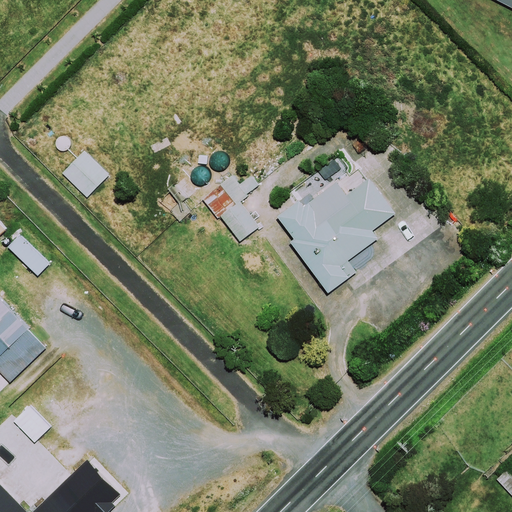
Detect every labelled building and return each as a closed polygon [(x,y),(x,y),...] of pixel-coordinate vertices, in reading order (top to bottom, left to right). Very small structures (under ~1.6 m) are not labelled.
[(111,175),(88,151),(66,174),(89,197),(111,175)] [(243,186),(235,175),(204,198),(219,218),(223,215),(243,242),(261,228),(242,201),(260,188),(253,179),(243,186)] [(386,235),(346,179),(325,195),(313,203),(310,198),(282,217),(297,238),(294,240),(331,293),(351,278),(342,266),(386,235)] [(206,456),(188,439),(175,453),(192,470),(206,456)] [(511,469),(498,480),(511,497),(511,469)]
